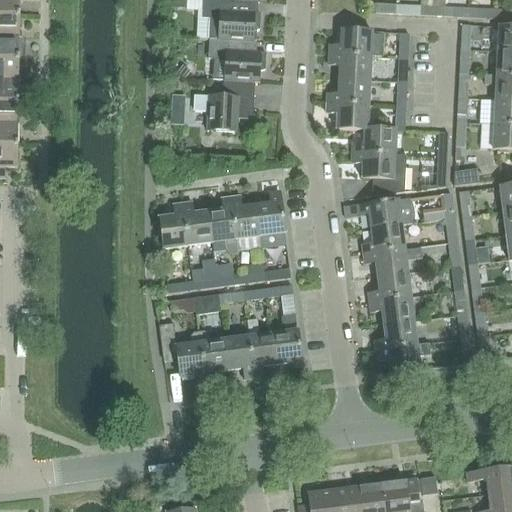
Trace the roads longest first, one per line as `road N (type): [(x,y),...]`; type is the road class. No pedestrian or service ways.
road 1 (residential): [(356,433),(322,175),(291,123),(296,0)]
road 2 (residential): [(20,476),(15,357),(7,340),(9,203)]
road 3 (residential): [(20,476),(246,449)]
road 4 (residential): [(356,433),(511,412)]
